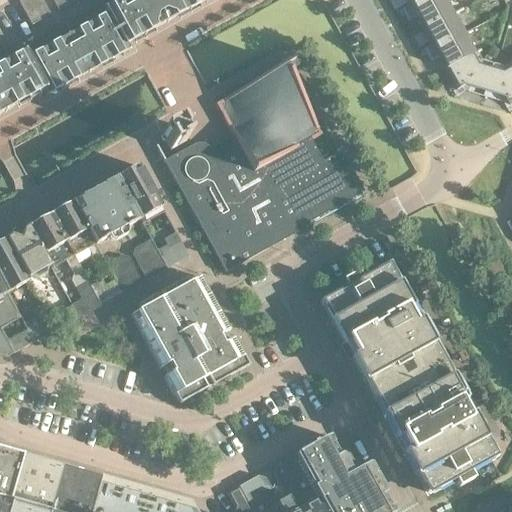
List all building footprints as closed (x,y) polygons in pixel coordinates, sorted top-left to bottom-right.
[(50,15),(42,0),(23,0),(19,3),(32,25),(50,15)] [(58,29),(22,48),(49,96),(121,56),(118,51),(207,2),(205,0),(121,0),(106,9),(103,4),(66,24),(73,37),(70,39),(68,37),(64,39),(58,29)] [(76,0),(51,0),(58,11),(76,0)] [(406,0),(410,6),(402,11),(405,17),(434,0),(406,0)] [(456,14),(448,0),(434,0),(405,17),(408,22),(417,18),(425,32),(456,14)] [(467,34),(456,14),(425,32),(432,46),(424,50),(427,56),(467,34)] [(479,55),(467,34),(427,56),(430,62),(439,57),(447,72),(475,56),(479,55)] [(0,53),(0,52),(0,116),(1,116),(44,92),(46,97),(49,96),(22,48),(19,43),(0,53)] [(480,67),(475,56),(447,72),(455,85),(451,88),(457,98),(461,95),(459,91),(466,87),(486,93),(493,71),(480,67)] [(261,81),(215,106),(217,109),(218,108),(224,119),(223,120),(234,141),(212,153),(212,152),(211,151),(210,150),(209,149),(208,148),(207,147),(206,147),(204,146),(203,146),(202,145),(200,145),(199,145),(197,146),(196,146),(195,146),(193,147),(165,163),(156,147),(155,147),(160,155),(225,274),(276,246),(275,243),(288,236),(289,239),(308,228),(307,225),(363,195),(364,197),(365,196),(341,153),(322,164),(310,143),(321,137),(287,76),(284,72),(290,68),(288,65),(261,81)] [(511,71),(506,75),(493,71),(486,93),(506,99),(510,107),(507,109),(509,113),(511,111),(511,71)] [(178,132),(173,123),(157,132),(161,140),(166,149),(182,140),(181,139),(178,132)] [(150,189),(138,167),(116,180),(127,201),(150,189)] [(127,201),(116,180),(94,192),(117,234),(139,222),(127,201)] [(161,209),(150,189),(127,201),(139,222),(143,220),(149,231),(166,221),(160,210),(161,209)] [(117,234),(94,192),(73,204),(96,245),(117,234)] [(96,245),(73,204),(51,216),(74,258),(89,249),(93,257),(92,262),(91,263),(95,271),(106,265),(96,245)] [(87,282),(74,258),(51,216),(28,228),(50,268),(51,270),(67,262),(74,276),(73,281),(72,282),(75,289),(87,282)] [(50,268),(28,228),(6,241),(29,280),(50,268)] [(188,258),(178,240),(155,253),(163,268),(165,271),(188,258)] [(30,282),(29,280),(6,241),(0,243),(0,282),(7,295),(30,282)] [(143,258),(148,267),(152,274),(163,268),(155,253),(149,242),(138,248),(143,258)] [(143,258),(138,248),(133,251),(131,257),(134,263),(143,258)] [(122,256),(117,259),(123,269),(132,264),(129,258),(122,256)] [(148,267),(143,258),(134,263),(139,272),(148,267)] [(123,269),(117,259),(106,265),(116,282),(120,291),(131,285),(128,278),(123,269)] [(137,273),(132,264),(123,269),(128,278),(137,273)] [(152,274),(148,267),(139,272),(145,282),(150,279),(152,274)] [(328,305),(322,308),(330,322),(336,320),(338,324),(333,327),(341,341),(346,338),(359,361),(354,364),(362,379),(367,376),(369,380),(364,383),(372,398),(377,395),(380,399),(375,402),(383,417),(388,414),(390,418),(385,421),(393,436),(398,433),(411,456),(406,459),(414,474),(419,471),(422,475),(416,478),(424,493),(430,490),(433,495),(447,487),(444,482),(446,481),(448,485),(454,482),(458,489),(473,481),(469,474),(474,471),(472,468),(490,458),(471,423),(460,404),(465,402),(421,322),(416,324),(406,305),(387,272),(369,281),(367,278),(362,280),(358,273),(343,281),(347,288),(342,292),(344,296),(342,296),(339,291),(325,300),(328,305)] [(142,284),(137,273),(128,278),(131,285),(137,287),(142,284)] [(224,347),(219,337),(220,336),(196,293),(194,293),(187,280),(136,308),(139,312),(130,317),(159,371),(164,368),(168,374),(163,377),(174,397),(182,393),(187,402),(239,373),(233,363),(235,362),(226,346),(224,347)] [(0,282),(0,357),(6,359),(14,355),(7,342),(0,330),(20,320),(26,331),(27,331),(7,295),(0,282)] [(122,295),(120,291),(116,282),(105,288),(101,282),(91,288),(94,294),(100,307),(122,295)] [(100,307),(94,294),(71,306),(78,319),(100,307)] [(78,319),(71,306),(56,314),(63,328),(78,319)] [(24,325),(27,331),(34,344),(56,332),(46,313),(24,325)] [(34,344),(27,331),(26,331),(7,342),(14,355),(34,344)] [(333,445),(328,438),(274,467),(272,475),(278,487),(284,488),(283,494),(286,498),(276,504),(274,499),(269,498),(271,490),(265,480),(257,477),(225,495),(233,508),(231,511),(392,511),(390,508),(389,509),(382,498),(384,497),(383,495),(381,496),(371,479),(373,477),(373,476),(362,481),(357,471),(347,477),(337,459),(340,458),(339,457),(337,458),(330,446),(333,445)] [(28,456),(0,447),(0,511),(11,511),(15,500),(28,456)] [(63,466),(28,456),(15,500),(50,510),(63,466)] [(50,510),(49,511),(91,511),(102,477),(63,466),(50,510)] [(180,499),(102,477),(91,511),(186,511),(187,511),(180,499)] [(49,511),(50,510),(15,500),(11,511),(49,511)]
